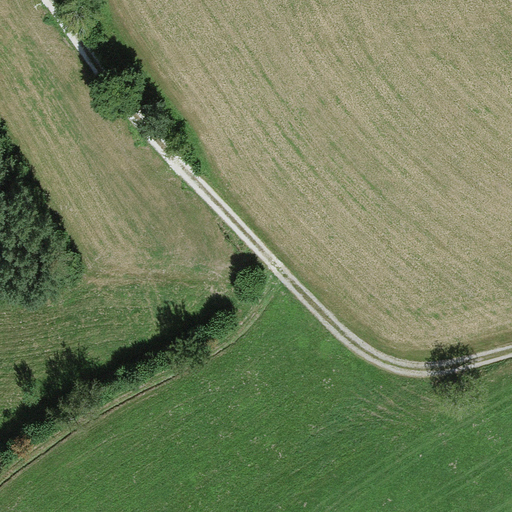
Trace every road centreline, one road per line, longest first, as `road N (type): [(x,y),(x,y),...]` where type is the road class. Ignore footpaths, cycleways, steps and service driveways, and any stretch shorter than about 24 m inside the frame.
road 1 (track): [(52,0),(173,162),(354,342),(383,363),(423,371),(511,351)]
road 2 (track): [(289,281),(257,327),(208,366),(60,441),(0,489)]
